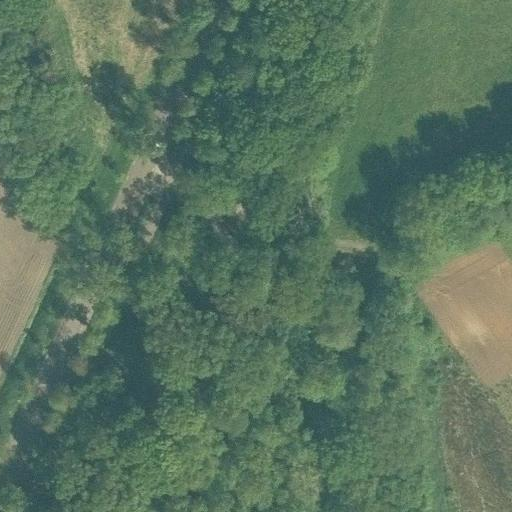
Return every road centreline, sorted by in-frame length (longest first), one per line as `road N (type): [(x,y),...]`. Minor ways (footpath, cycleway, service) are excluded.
road 1 (secondary): [(0,477),(215,0)]
road 2 (track): [(141,165),(352,258),(391,267)]
